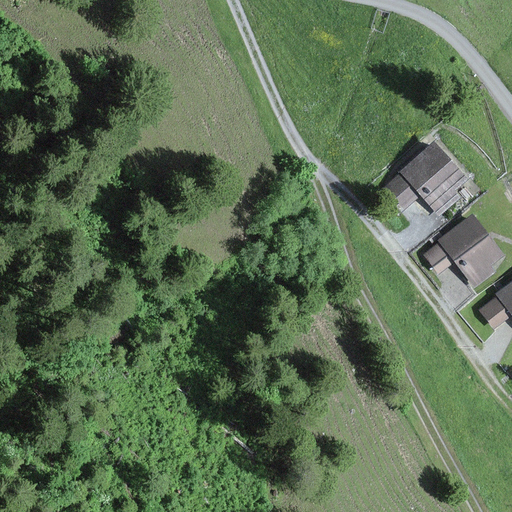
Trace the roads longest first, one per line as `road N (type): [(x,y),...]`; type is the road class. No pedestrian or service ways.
road 1 (track): [(476,353),(377,219),(298,140),(234,0)]
road 2 (track): [(478,511),(364,283),(325,170)]
road 3 (unclassified): [(372,0),(435,22),(511,106)]
